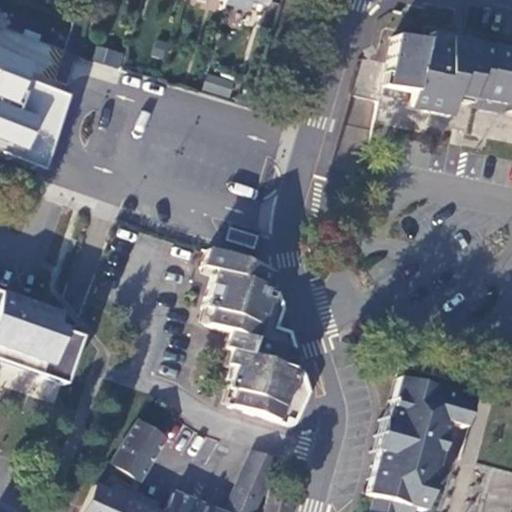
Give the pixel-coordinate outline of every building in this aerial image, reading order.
[(223,0),(222,4),(247,11),(250,0),(252,0),(265,4),(265,0),(223,0)] [(390,37),(379,96),(407,101),(405,108),(448,116),(452,94),(511,105),(511,52),(446,40),(445,47),(390,37)] [(119,69),(123,55),(98,48),(94,62),(119,69)] [(70,92),(0,64),(0,151),(45,169),(70,92)] [(234,82),(208,74),(203,91),(229,99),(234,82)] [(204,251),(197,269),(210,274),(199,309),(207,312),(202,326),(226,334),(221,349),(227,352),(222,366),(229,369),(221,390),(230,393),(225,407),(283,425),(285,419),(292,422),(301,402),(299,401),(303,387),(299,374),(286,369),(292,351),(287,334),(273,329),(279,310),(273,293),(263,289),(268,274),(204,251)] [(0,357),(36,370),(35,375),(61,384),(77,337),(52,327),(57,314),(0,295),(0,357)] [(399,365),(356,511),(511,511),(511,474),(459,459),(479,387),(399,365)] [(134,423),(106,466),(134,483),(161,441),(134,423)] [(151,511),(92,488),(80,511),(251,511),(274,461),(249,453),(222,511),(212,511),(170,494),(163,511),(151,511)]
